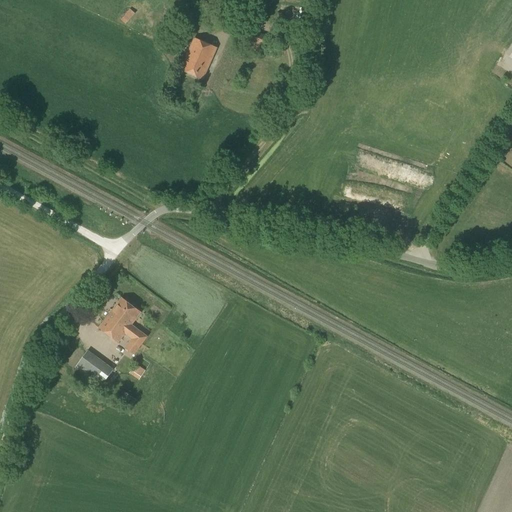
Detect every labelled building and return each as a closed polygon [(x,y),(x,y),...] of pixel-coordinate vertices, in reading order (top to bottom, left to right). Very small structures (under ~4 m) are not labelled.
[(125,24),(135,13),(130,9),(120,20),(125,24)] [(246,31),(240,28),(235,41),(241,43),(240,45),(261,54),(262,52),(268,54),(273,40),(267,38),(268,37),(247,28),(246,31)] [(202,80),(216,49),(194,39),(180,70),(202,80)] [(148,336),(132,324),(141,313),(122,299),(99,328),(118,343),(124,334),(131,339),(125,348),(134,355),(148,336)] [(100,387),(107,378),(114,370),(88,351),(75,368),(100,387)] [(139,380),(145,371),(135,364),(129,373),(139,380)] [(133,405),(136,400),(127,393),(123,398),(133,405)]
